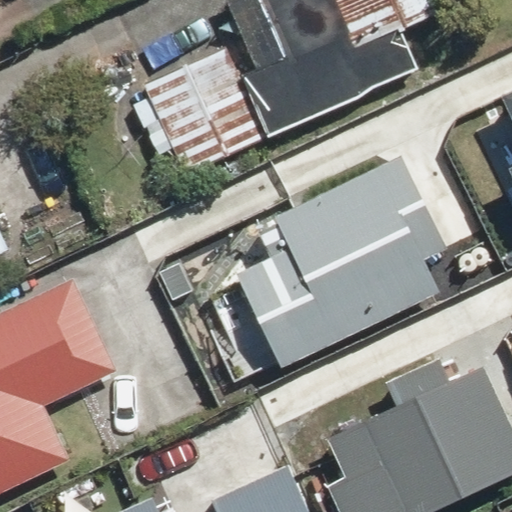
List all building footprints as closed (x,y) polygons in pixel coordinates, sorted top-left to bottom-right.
[(174,150),(188,179),(421,72),(403,33),(444,14),(437,0),(223,0),(244,43),(146,88),(151,100),(135,108),(158,158),(174,150)] [(379,209),(425,304),(511,261),(511,105),(398,161),(413,192),(379,209)] [(0,258),(10,254),(0,232),(0,258)] [(0,496),(71,463),(45,409),(118,374),(72,280),(0,314),(0,496)] [(511,351),(467,373),(485,410),(464,420),(494,484),(511,476),(511,351)] [(309,511),(288,466),(212,501),(216,511),(309,511)] [(157,511),(152,500),(126,511),(157,511)]
